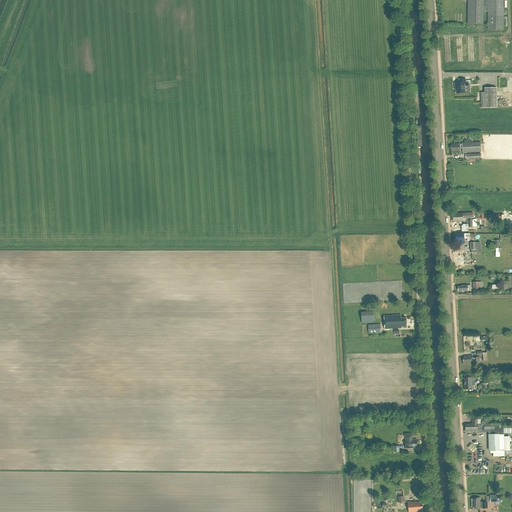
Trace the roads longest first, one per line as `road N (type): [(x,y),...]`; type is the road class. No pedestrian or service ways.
road 1 (secondary): [(459,511),(428,0)]
road 2 (unclassified): [(431,511),(400,0)]
